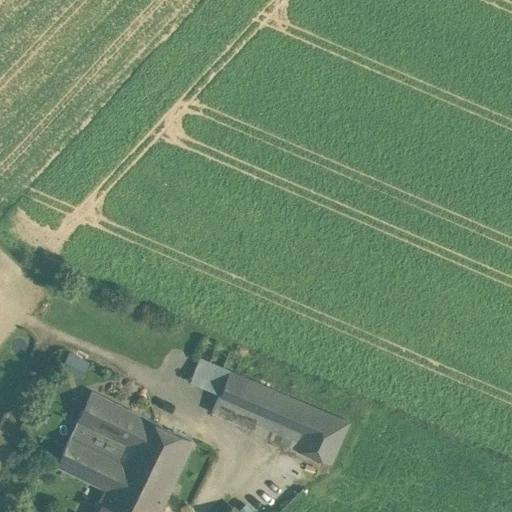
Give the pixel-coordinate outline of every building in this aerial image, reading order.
[(145,342),(143,343),(143,345),(143,347),(144,349),(145,350),(147,351),(148,351),(150,350),(152,349),(153,347),(153,346),(153,344),(152,342),(150,341),(148,341),(146,341),(145,342)] [(163,352),(163,350),(163,349),(162,347),(160,346),(158,345),(156,346),(155,347),(154,349),(153,351),(154,353),(155,354),(156,355),(158,356),(160,355),(162,354),(163,352)] [(229,370),(200,357),(190,379),(220,392),(229,370)] [(348,421),(229,370),(220,392),(219,394),(293,427),(286,442),(331,462),(348,421)] [(141,414),(91,390),(77,419),(127,443),(141,414)] [(127,443),(122,453),(117,451),(115,455),(120,457),(119,458),(105,487),(104,489),(152,511),(157,511),(193,439),(141,414),(127,443)] [(115,455),(70,434),(56,463),(105,487),(119,458),(115,455)] [(152,511),(104,489),(93,511),(152,511)]
